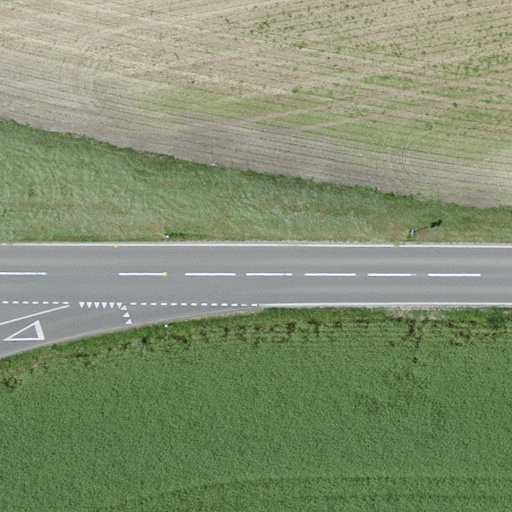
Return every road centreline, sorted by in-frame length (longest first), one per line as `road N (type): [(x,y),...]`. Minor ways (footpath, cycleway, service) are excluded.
road 1 (secondary): [(165,273),(511,276)]
road 2 (secondary): [(0,325),(165,273)]
road 3 (secondary): [(0,273),(165,273)]
